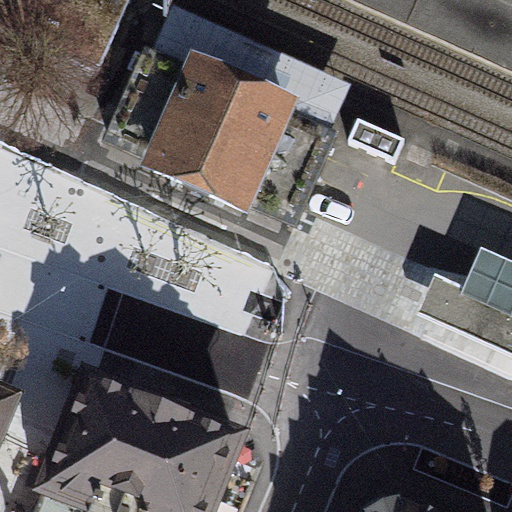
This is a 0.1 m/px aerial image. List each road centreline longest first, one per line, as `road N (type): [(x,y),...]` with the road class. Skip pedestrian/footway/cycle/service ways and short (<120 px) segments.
road 1 (tertiary): [(332,402),(0,287)]
road 2 (tertiary): [(511,476),(332,402)]
